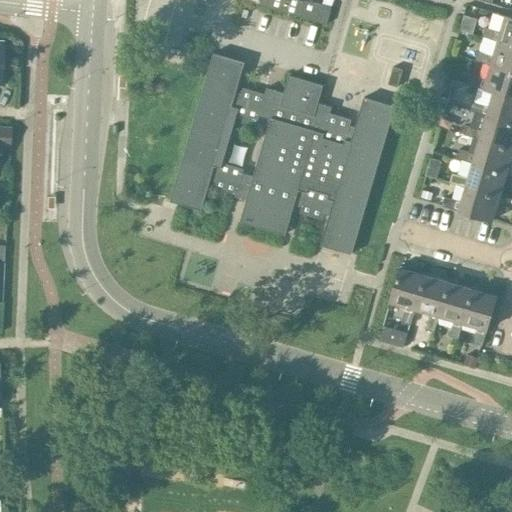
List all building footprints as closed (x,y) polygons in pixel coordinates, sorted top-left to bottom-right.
[(260,0),(259,5),(326,24),(331,7),(305,0),(260,0)] [(498,40),(511,44),(511,17),(505,15),(500,32),(484,27),(482,36),(498,41),(498,40)] [(491,64),(511,69),(511,44),(498,40),(498,41),(493,56),(477,51),(475,60),(491,65),(491,64)] [(294,204),(301,207),(300,213),(322,219),(323,213),(331,215),(323,245),(351,254),(394,106),(366,98),(357,127),(349,125),(351,119),(329,113),(327,118),(314,115),(323,85),(289,75),(280,105),(263,100),(265,94),(243,87),(241,93),(233,91),(242,61),(213,53),(170,200),(198,209),(207,179),(215,181),(214,187),(236,194),(238,188),(249,191),(240,221),(285,234),(294,204)] [(511,95),(511,69),(491,64),(491,65),(486,80),(470,75),(468,84),(493,91),(493,90),(511,95)] [(388,84),(397,87),(403,69),(393,66),(388,84)] [(486,114),(511,121),(511,95),(493,90),(493,91),(489,106),(473,102),(470,110),(474,112),(486,115),(486,114)] [(479,138),(511,147),(511,121),(486,114),(486,115),(474,112),(470,126),(466,125),(463,134),(472,137),(479,139),(479,138)] [(0,145),(10,146),(11,126),(0,125),(0,145)] [(472,162),(506,172),(508,172),(511,161),(509,160),(511,151),(511,147),(479,138),(479,139),(472,137),(468,152),(459,149),(456,158),(472,163),(472,162)] [(465,186),(499,196),(506,172),(472,162),(472,163),(468,178),(452,173),(449,182),(465,186)] [(458,210),(492,220),(499,196),(465,186),(461,201),(445,197),(442,206),(458,210)] [(414,308),(424,275),(399,267),(389,301),(406,306),(401,322),(410,324),(415,308),(414,308)] [(438,315),(448,282),(424,275),(414,308),(415,308),(430,313),(425,329),(434,331),(439,315),(438,315)] [(458,338),(462,322),(471,288),(448,282),(438,315),(439,315),(454,320),(449,336),(458,338)] [(473,343),(482,345),(486,329),(487,329),(496,296),(471,288),(462,322),(477,327),(473,343)]
